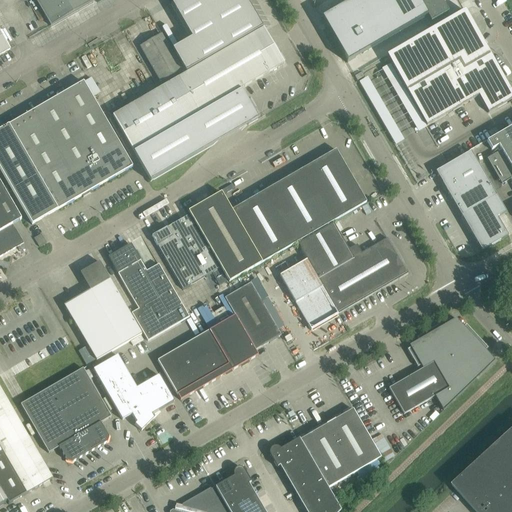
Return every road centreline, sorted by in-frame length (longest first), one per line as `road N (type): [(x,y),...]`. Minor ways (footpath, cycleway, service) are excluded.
road 1 (unclassified): [(70,511),(458,286)]
road 2 (unclassified): [(0,294),(344,94)]
road 3 (unclassified): [(458,286),(344,94)]
road 4 (unclassified): [(0,81),(140,0)]
